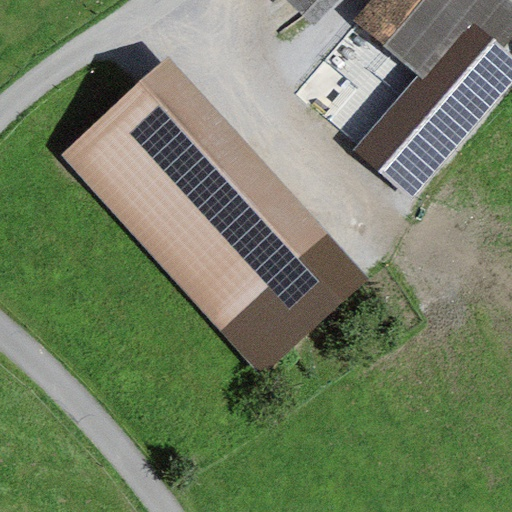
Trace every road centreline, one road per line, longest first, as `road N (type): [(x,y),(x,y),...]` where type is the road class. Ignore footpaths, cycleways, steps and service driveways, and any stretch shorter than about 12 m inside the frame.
road 1 (residential): [(0,330),(109,433),(168,511)]
road 2 (residential): [(157,0),(0,117)]
